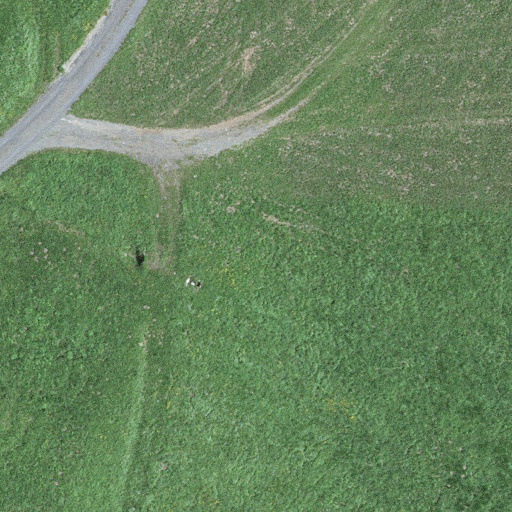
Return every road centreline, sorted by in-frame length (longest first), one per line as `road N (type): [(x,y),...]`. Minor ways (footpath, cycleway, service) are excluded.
road 1 (track): [(59,117),(123,138),(197,143),(281,108),(381,0)]
road 2 (track): [(144,0),(59,117),(0,161)]
